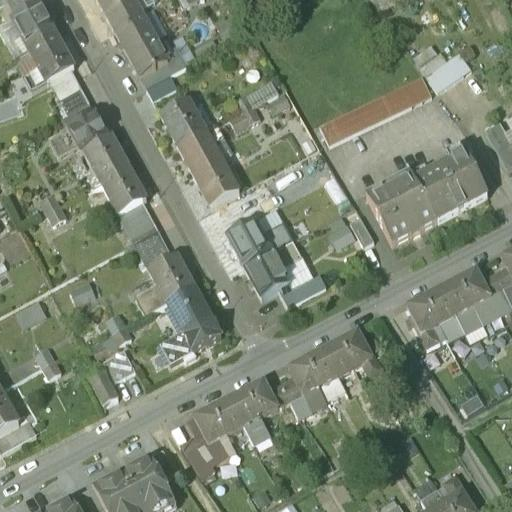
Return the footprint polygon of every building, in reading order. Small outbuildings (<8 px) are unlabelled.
[(36,7),(32,0),(3,0),(14,19),(36,7)] [(94,0),(96,5),(114,37),(141,22),(129,0),(94,0)] [(190,0),(180,0),(176,2),(183,14),(195,8),(190,0)] [(393,0),(367,0),(379,16),(397,5),(393,0)] [(56,43),(39,11),(11,26),(29,58),(56,43)] [(156,48),(141,22),(114,37),(140,85),(159,75),(165,86),(185,74),(167,41),(156,48)] [(56,43),(29,58),(46,90),(74,75),(56,43)] [(446,70),(439,60),(420,73),(438,100),(471,76),(459,60),(446,70)] [(159,75),(140,85),(146,96),(165,86),(159,75)] [(422,84),(371,107),(381,127),(432,104),(422,84)] [(247,103),(235,109),(241,121),(253,114),(247,103)] [(188,107),(161,122),(178,154),(206,139),(188,107)] [(371,107),(320,131),(329,151),(381,127),(371,107)] [(89,111),(62,125),(68,136),(95,121),(89,111)] [(253,114),(241,121),(247,132),(260,126),(253,114)] [(68,136),(49,146),(58,164),(77,154),(81,160),(84,158),(108,145),(95,121),(68,136)] [(511,150),(500,130),(486,139),(509,180),(511,178),(511,150)] [(206,139),(178,154),(196,186),(199,185),(223,172),(221,167),(231,162),(216,134),(206,139)] [(108,145),(84,158),(101,190),(129,175),(111,143),(108,145)] [(414,186),(413,186),(435,229),(487,202),(464,160),(414,186)] [(223,172),(199,185),(215,213),(239,200),(223,172)] [(129,175),(101,190),(119,222),(146,207),(129,175)] [(410,178),(365,202),(391,252),(435,229),(413,186),(414,186),(410,178)] [(53,201),(41,208),(47,220),(59,213),(53,201)] [(59,213),(47,220),(53,231),(65,225),(59,213)] [(145,213),(121,226),(134,250),(158,237),(145,213)] [(360,224),(349,230),(363,254),(374,248),(360,224)] [(254,228),(226,243),(244,275),(272,260),(254,228)] [(328,243),(337,257),(355,247),(347,232),(328,243)] [(158,237),(134,250),(149,278),(173,265),(158,237)] [(511,257),(501,263),(507,275),(494,282),(502,297),(511,315),(511,257)] [(272,260),(244,275),(261,307),(289,292),(272,260)] [(173,265),(149,278),(157,292),(135,304),(145,322),(166,310),(194,296),(177,263),(173,265)] [(482,288),(475,277),(458,286),(472,314),(473,314),(490,304),(502,297),(494,282),(482,288)] [(458,286),(441,295),(455,323),(465,343),(473,339),(467,328),(477,323),(473,314),(472,314),(458,286)] [(92,288),(77,296),(83,307),(98,299),(92,288)] [(441,295),(424,304),(438,331),(455,323),(441,295)] [(194,296),(166,310),(180,337),(209,322),(194,296)] [(424,304),(406,313),(412,324),(405,328),(408,334),(414,331),(426,356),(439,349),(432,335),(438,331),(424,304)] [(26,333),(51,321),(43,305),(18,317),(26,333)] [(125,333),(118,321),(106,328),(113,339),(125,333)] [(219,342),(209,322),(180,337),(159,348),(170,369),(185,361),(186,364),(195,360),(193,356),(219,342)] [(125,333),(113,339),(119,351),(131,345),(125,333)] [(357,339),(340,348),(354,375),(361,372),(369,386),(381,379),(365,348),(363,349),(357,339)] [(340,348),(323,357),(337,384),(338,384),(354,375),(340,348)] [(124,355),(102,367),(114,388),(135,377),(124,355)] [(47,356),(35,362),(42,374),(54,367),(47,356)] [(337,384),(323,357),(306,365),(320,393),(318,395),(324,407),(345,396),(338,384),(337,384)] [(294,387),(282,393),(290,409),(297,423),(310,416),(325,409),(324,407),(318,395),(320,393),(306,365),(288,375),(294,387)] [(54,367),(42,374),(49,385),(60,379),(54,367)] [(103,377),(89,384),(104,412),(118,405),(103,377)] [(263,388),(246,397),(260,425),(278,415),(277,415),(290,409),(282,393),(269,400),(263,388)] [(0,398),(0,397),(0,439),(18,429),(0,398)] [(246,397),(229,406),(243,434),(252,451),(269,442),(259,425),(260,425),(246,397)] [(229,406),(212,415),(226,442),(243,434),(229,406)] [(212,415),(194,424),(200,435),(192,439),(196,445),(201,443),(214,467),(227,460),(219,446),(226,442),(212,415)] [(177,481),(163,457),(149,465),(150,466),(151,466),(162,488),(177,481)] [(150,466),(122,481),(138,511),(167,511),(173,509),(162,488),(151,466),(150,466)] [(94,495),(93,496),(101,511),(138,511),(122,481),(94,495)] [(469,505),(454,482),(442,490),(451,503),(444,507),(447,511),(471,511),(478,508),(474,502),(469,505)] [(93,494),(82,500),(87,511),(101,511),(93,496),(94,495),(93,494)] [(447,511),(444,507),(437,496),(420,506),(423,511),(447,511)] [(87,511),(82,500),(70,506),(71,508),(72,507),(74,511),(87,511)]
